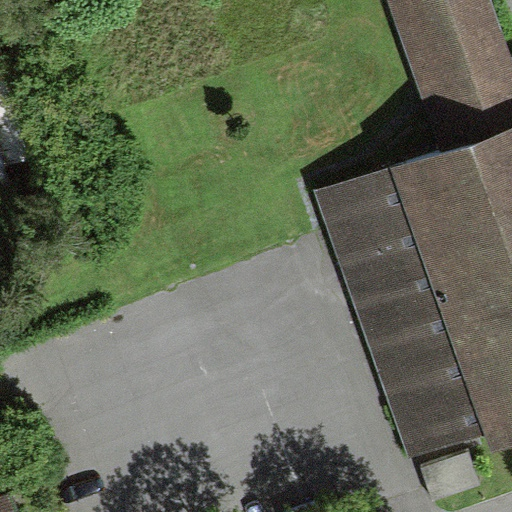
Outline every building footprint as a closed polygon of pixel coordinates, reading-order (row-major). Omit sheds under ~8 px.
[(511,45),(495,0),(391,0),(438,134),(312,181),(409,448),(487,419),(493,434),(511,427),(511,45)] [(1,35),(0,34),(0,132),(7,160),(31,154),(1,35)] [(0,132),(0,202),(17,198),(7,160),(0,132)] [(469,444),(421,461),(433,494),(481,478),(469,444)] [(0,511),(17,511),(8,484),(0,486),(0,511)]
